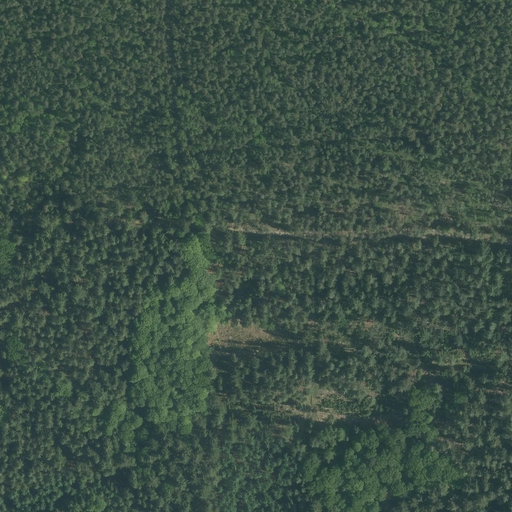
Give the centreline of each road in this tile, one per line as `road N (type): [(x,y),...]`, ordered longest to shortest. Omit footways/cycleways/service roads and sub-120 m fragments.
road 1 (track): [(0,227),(91,221),(511,244)]
road 2 (track): [(308,428),(212,422),(201,285),(185,228)]
road 3 (track): [(315,234),(306,511)]
road 4 (track): [(179,151),(168,0)]
road 5 (track): [(382,511),(430,476),(511,466)]
